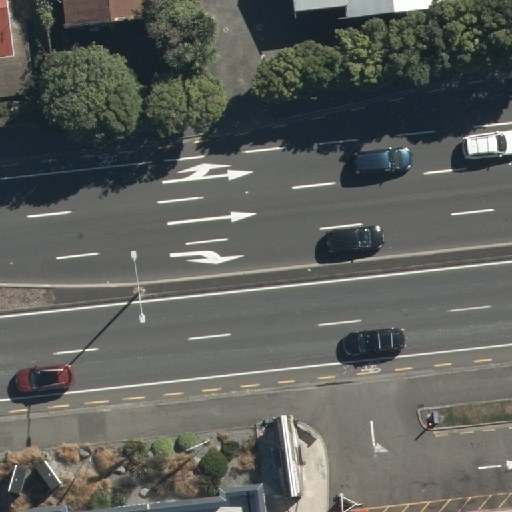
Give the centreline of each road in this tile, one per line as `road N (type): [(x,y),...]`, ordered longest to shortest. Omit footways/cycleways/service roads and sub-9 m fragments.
road 1 (primary): [(511,303),(0,359)]
road 2 (primary): [(0,221),(375,177)]
road 3 (primary): [(375,177),(511,115)]
road 4 (primary): [(375,177),(511,163)]
